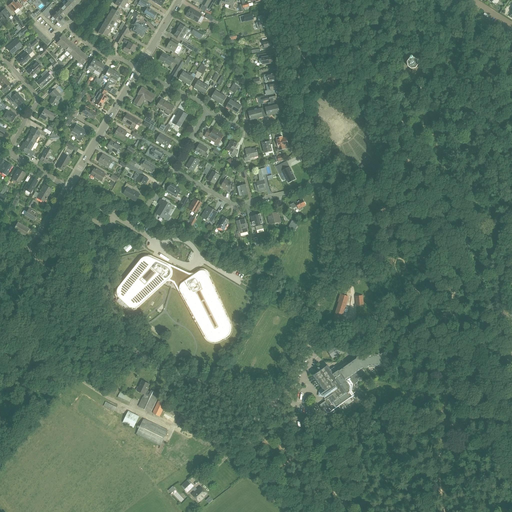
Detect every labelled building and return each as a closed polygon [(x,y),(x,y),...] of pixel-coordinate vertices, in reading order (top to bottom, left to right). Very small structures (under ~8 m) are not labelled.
[(67,7),(71,10),(74,6),(71,3),(70,4),(67,1),(66,0),(65,0),(65,1),(66,2),(63,4),(63,3),(62,4),(63,5),(66,8),(67,7)] [(123,8),(124,9),(125,7),(124,6),(126,3),(122,1),(121,2),(118,0),(117,0),(115,4),(119,7),(119,6),(123,8)] [(200,9),(205,12),(207,7),(208,6),(210,0),(203,0),(204,0),(203,0),(200,0),(199,3),(202,4),(201,4),(202,5),(200,9)] [(234,0),(227,0),(226,4),(225,7),(226,7),(229,8),(232,9),(234,0)] [(241,0),(242,4),(243,8),(244,8),(245,10),(248,9),(248,7),(249,7),(248,3),(245,3),(244,0),(241,0)] [(8,6),(13,12),(18,8),(19,9),(22,7),(20,3),(18,1),(15,3),(14,2),(8,6)] [(64,11),(67,14),(71,10),(67,7),(66,8),(63,5),(62,4),(61,5),(62,6),(59,8),(60,8),(60,9),(59,9),(63,12),(64,11)] [(501,17),(505,18),(510,5),(507,4),(501,17)] [(146,14),(153,19),(155,19),(156,17),(155,15),(156,13),(149,9),(147,7),(146,10),(144,9),(141,12),(144,14),(145,15),(146,14)] [(60,15),(63,18),(67,14),(64,11),(63,12),(59,9),(60,9),(59,8),(57,9),(58,10),(56,12),(56,13),(59,16),(60,15)] [(190,18),(197,22),(202,15),(190,8),(186,15),(187,16),(187,17),(190,19),(190,18)] [(8,21),(10,23),(12,22),(8,16),(10,15),(6,9),(1,12),(8,21)] [(112,9),(109,14),(113,16),(114,15),(118,17),(119,18),(120,16),(119,16),(121,13),(116,10),(116,11),(112,9)] [(29,15),(33,20),(37,16),(40,13),(38,10),(34,13),(33,14),(32,13),(29,15)] [(56,19),(59,22),(63,18),(60,15),(59,16),(56,13),(56,12),(55,11),(53,13),(54,14),(52,16),(55,19),(56,19)] [(7,22),(8,21),(1,12),(0,13),(0,19),(4,24),(7,22)] [(240,16),(241,23),(253,19),(252,13),(244,15),(240,16)] [(109,14),(106,19),(110,21),(111,20),(115,22),(116,23),(117,21),(116,20),(118,17),(114,15),(113,16),(109,14)] [(133,26),(144,33),(147,28),(138,22),(139,21),(135,18),(131,25),(133,26)] [(106,19),(103,23),(107,26),(108,25),(113,28),(114,26),(113,25),(115,22),(111,20),(110,21),(106,19)] [(258,26),(259,29),(260,28),(268,27),(266,21),(259,22),(260,25),(258,26)] [(105,29),(109,32),(110,32),(111,31),(110,30),(112,27),(113,28),(108,25),(107,26),(103,23),(100,28),(104,30),(105,29)] [(187,36),(188,37),(189,34),(191,31),(189,30),(188,29),(181,24),(177,30),(187,36)] [(120,33),(125,36),(129,29),(124,26),(120,33)] [(130,30),(142,37),(144,33),(133,26),(130,30)] [(106,36),(107,37),(108,35),(107,35),(109,32),(105,29),(104,30),(100,28),(97,33),(102,35),(102,34),(106,37),(106,36)] [(203,34),(193,28),(192,31),(201,37),(203,34)] [(174,36),(185,43),(186,40),(186,39),(187,36),(177,30),(174,36)] [(115,42),(119,44),(124,36),(123,35),(120,34),(116,40),(115,42)] [(60,46),(66,38),(62,35),(59,38),(60,39),(57,43),(56,44),(58,45),(58,44),(60,46)] [(68,46),(71,42),(66,38),(60,46),(61,46),(60,47),(62,49),(63,48),(65,50),(69,47),(68,46)] [(6,48),(12,54),(22,46),(16,39),(6,48)] [(29,44),(32,47),(38,42),(35,39),(29,44)] [(124,39),(123,42),(125,44),(125,43),(127,44),(126,47),(125,46),(122,50),(128,53),(130,50),(133,52),(137,47),(124,39)] [(177,45),(179,43),(173,40),(172,42),(171,41),(167,48),(173,51),(171,55),(180,60),(181,59),(181,58),(177,56),(178,54),(181,48),(181,47),(177,45)] [(72,49),(75,46),(71,42),(68,46),(69,47),(65,50),(64,51),(66,52),(67,51),(69,54),(70,54),(73,50),(72,49)] [(73,57),(79,50),(75,46),(72,49),(73,50),(70,54),(69,54),(69,55),(70,56),(71,55),(73,57)] [(25,63),(28,60),(30,57),(28,55),(33,50),(31,48),(30,47),(25,52),(17,60),(22,65),(25,63)] [(77,60),(83,53),(79,50),(73,57),(74,57),(73,58),(74,60),(75,59),(77,60)] [(79,62),(82,65),(85,61),(84,60),(87,57),(83,53),(77,60),(78,61),(77,62),(78,63),(79,62)] [(163,53),(159,60),(171,66),(175,60),(163,53)] [(261,58),(262,65),(273,63),(273,62),(274,62),(273,59),(272,59),(272,56),(266,57),(265,54),(257,55),(258,58),(261,58)] [(408,67),(412,69),(416,68),(419,64),(418,60),(414,58),(413,58),(413,56),(412,56),(410,56),(410,57),(410,58),(409,59),(407,62),(408,67)] [(89,73),(92,74),(94,71),(99,62),(93,59),(89,66),(87,69),(90,71),(89,73)] [(176,78),(184,63),(180,60),(172,75),(176,78)] [(27,71),(32,76),(40,69),(42,67),(36,62),(35,63),(27,71)] [(105,65),(99,62),(94,71),(96,72),(97,71),(100,73),(105,65)] [(108,82),(110,79),(114,71),(109,68),(104,76),(107,77),(106,80),(108,81),(108,82)] [(42,87),(52,78),(46,71),(41,75),(42,77),(37,82),(42,87)] [(76,82),(79,84),(85,73),(82,71),(76,82)] [(108,81),(107,83),(110,85),(114,84),(120,74),(114,71),(110,79),(108,82),(108,81)] [(179,79),(184,83),(190,73),(190,72),(190,73),(187,72),(186,74),(183,72),(179,79)] [(184,83),(190,86),(194,78),(191,76),(193,74),(190,73),(184,83)] [(275,73),(267,75),(267,74),(264,75),(264,80),(268,79),(269,82),(277,81),(275,73)] [(1,91),(4,94),(10,89),(7,85),(10,83),(1,74),(0,75),(0,86),(1,87),(1,88),(2,89),(1,91)] [(330,82),(331,85),(332,84),(333,84),(334,84),(334,83),(336,83),(335,81),(337,80),(335,75),(333,76),(332,74),(330,75),(328,75),(329,75),(327,76),(328,78),(326,79),(328,83),(330,82)] [(250,81),(252,86),(255,85),(255,86),(261,84),(259,78),(253,79),(254,80),(250,81)] [(100,87),(104,89),(105,87),(101,84),(103,81),(100,79),(97,84),(96,85),(99,86),(100,87)] [(194,88),(200,92),(204,84),(198,80),(194,88)] [(274,94),(273,90),(278,89),(277,83),(269,84),(270,90),(265,91),(266,95),(269,95),(274,94)] [(49,101),(57,106),(59,102),(58,101),(61,96),(60,94),(63,91),(58,86),(56,84),(51,88),(53,90),(49,94),(52,97),(49,101)] [(200,92),(205,95),(209,87),(204,84),(200,92)] [(95,97),(104,102),(107,97),(105,96),(107,92),(100,88),(96,95),(95,97)] [(134,105),(137,107),(138,105),(140,106),(145,98),(151,102),(155,95),(142,88),(138,95),(139,95),(134,102),(135,103),(134,105)] [(211,98),(217,102),(221,94),(215,91),(211,98)] [(13,100),(18,106),(24,100),(18,93),(15,96),(13,94),(11,92),(5,97),(7,99),(10,103),(13,100)] [(217,102),(222,105),(227,97),(221,94),(217,102)] [(94,103),(100,107),(104,102),(95,97),(94,99),(96,100),(94,103)] [(160,111),(162,112),(168,103),(161,99),(157,106),(161,109),(160,111)] [(226,107),(232,110),(236,103),(237,101),(235,99),(234,101),(231,99),(226,107)] [(274,101),(270,102),(271,103),(273,114),(280,113),(278,105),(275,105),(274,101)] [(164,113),(169,116),(170,114),(174,107),(168,103),(162,112),(164,113)] [(238,113),(240,114),(244,107),(242,106),(236,103),(232,110),(237,114),(238,113)] [(265,108),(267,116),(273,114),(271,103),(268,104),(269,107),(265,108)] [(90,118),(93,120),(93,119),(97,114),(90,110),(85,106),(81,112),(81,114),(84,116),(89,119),(90,118)] [(71,110),(68,114),(73,117),(77,110),(73,107),(71,110)] [(49,120),(52,121),(56,115),(44,109),(39,117),(45,121),(48,116),(50,118),(49,120)] [(255,114),(256,119),(263,117),(261,109),(254,110),(255,114)] [(16,115),(8,110),(3,117),(12,122),(16,115)] [(175,121),(181,125),(187,114),(181,110),(175,121)] [(250,119),(250,120),(256,119),(255,114),(254,110),(248,111),(245,112),(247,120),(250,119)] [(74,118),(73,117),(68,114),(67,114),(65,118),(67,119),(65,122),(66,123),(65,124),(68,126),(69,125),(74,118)] [(122,122),(134,129),(137,124),(140,126),(141,123),(127,114),(122,122)] [(76,139),(80,141),(86,131),(76,125),(72,131),(77,135),(76,137),(76,139)] [(123,140),(126,141),(128,137),(126,136),(127,133),(119,128),(115,135),(123,140)] [(28,138),(35,142),(40,133),(33,129),(31,132),(28,138)] [(215,144),(217,145),(223,135),(213,130),(212,132),(209,130),(205,137),(208,139),(215,143),(215,144)] [(132,135),(141,141),(143,138),(134,132),(132,135)] [(48,139),(52,141),(54,138),(58,140),(60,137),(52,133),(50,136),(49,137),(48,139)] [(156,141),(168,148),(172,141),(160,134),(156,141)] [(278,148),(279,151),(289,148),(288,146),(286,137),(276,140),(278,148)] [(35,142),(28,138),(25,143),(21,149),(24,151),(24,152),(27,154),(28,153),(33,156),(35,152),(31,150),(31,151),(30,150),(31,148),(33,147),(35,144),(35,142)] [(231,155),(234,157),(237,151),(234,150),(238,144),(231,140),(226,149),(233,152),(231,155)] [(116,154),(119,155),(123,148),(120,147),(111,141),(107,148),(116,154)] [(262,143),(264,153),(271,151),(269,141),(262,143)] [(199,153),(206,157),(208,154),(206,153),(208,149),(199,144),(195,151),(196,151),(195,152),(195,153),(197,154),(198,154),(199,153)] [(164,154),(151,146),(146,154),(155,159),(155,158),(160,161),(164,154)] [(44,163),(49,165),(52,160),(48,158),(52,151),(47,148),(40,160),(41,160),(41,162),(43,163),(44,163)] [(244,156),(246,161),(250,160),(249,158),(258,156),(256,148),(250,150),(249,148),(245,149),(247,156),(244,156)] [(61,169),(63,171),(70,159),(63,155),(56,167),(57,167),(57,168),(60,170),(61,169)] [(99,162),(108,168),(113,161),(103,155),(99,162)] [(186,167),(193,171),(197,164),(198,165),(200,162),(192,157),(186,167)] [(374,162),(370,157),(359,166),(363,171),(374,162)] [(0,172),(6,176),(12,166),(0,159),(0,172)] [(142,167),(152,173),(156,167),(146,160),(144,164),(142,163),(140,166),(142,167)] [(291,172),(289,168),(285,170),(282,164),(276,167),(279,173),(280,174),(280,173),(282,172),(286,179),(288,183),(295,179),(291,172)] [(99,180),(102,181),(106,174),(104,173),(103,173),(95,168),(91,175),(99,180)] [(135,175),(138,177),(135,180),(137,181),(141,184),(142,182),(146,185),(149,180),(142,175),(144,172),(141,171),(138,169),(135,175)] [(267,190),(264,180),(261,169),(258,170),(259,181),(256,182),(257,184),(254,184),(256,191),(258,191),(259,191),(261,191),(262,192),(264,191),(264,190),(267,190)] [(332,172),(335,178),(340,175),(337,169),(332,172)] [(13,179),(19,183),(25,173),(18,170),(13,179)] [(208,180),(214,184),(219,175),(213,171),(208,180)] [(110,178),(117,182),(119,178),(113,174),(110,178)] [(26,191),(30,193),(37,181),(31,177),(22,191),(24,193),(26,191)] [(339,186),(345,183),(341,177),(336,180),(339,186)] [(227,191),(230,193),(231,186),(230,185),(232,182),(225,179),(220,187),(227,191)] [(124,194),(136,201),(140,194),(132,190),(134,187),(127,183),(124,187),(127,188),(124,194)] [(166,191),(177,197),(181,190),(171,184),(166,191)] [(36,198),(44,203),(52,190),(44,185),(36,198)] [(238,190),(239,196),(248,194),(246,185),(238,186),(239,190),(238,190)] [(188,209),(196,213),(202,203),(195,198),(188,209)] [(156,213),(168,221),(171,216),(167,214),(172,206),(161,199),(158,204),(161,205),(156,213)] [(184,209),(188,201),(184,199),(182,203),(180,202),(178,205),(184,209)] [(297,207),(298,209),(306,205),(305,205),(305,204),(305,202),(304,202),(302,199),(295,203),(292,204),(294,209),(297,207)] [(202,217),(211,223),(218,212),(208,206),(202,217)] [(24,216),(33,221),(37,214),(29,209),(24,216)] [(267,213),(270,224),(281,221),(278,212),(274,213),(274,211),(267,213)] [(258,229),(259,230),(261,229),(262,229),(262,228),(263,227),(263,225),(260,214),(252,217),(254,227),(255,226),(256,227),(256,228),(257,229),(258,229)] [(217,227),(224,231),(230,221),(223,217),(217,227)] [(236,231),(237,237),(241,236),(240,234),(248,232),(245,219),(237,221),(239,230),(236,231)] [(13,229),(24,236),(28,229),(17,222),(13,229)] [(289,231),(293,233),(298,224),(293,222),(289,231)] [(135,245),(131,241),(124,248),(127,252),(135,245)] [(197,273),(195,274),(193,275),(194,275),(191,277),(175,270),(174,267),(171,268),(170,267),(169,267),(169,266),(168,265),(167,265),(166,265),(165,264),(164,264),(163,263),(161,263),(161,262),(160,262),(159,262),(159,261),(158,261),(157,260),(155,259),(154,259),(150,257),(149,257),(148,257),(146,257),(144,257),(142,259),(142,258),(141,259),(139,261),(138,263),(137,265),(136,265),(136,266),(135,267),(134,267),(133,269),(132,271),(131,271),(131,272),(130,274),(130,273),(128,275),(129,275),(127,277),(126,277),(126,278),(125,279),(124,281),(122,283),(122,284),(120,286),(120,285),(119,287),(118,289),(117,291),(118,293),(117,293),(117,294),(118,295),(119,297),(120,298),(122,300),(123,301),(125,303),(126,304),(128,305),(129,306),(131,307),(131,308),(133,308),(135,308),(136,308),(137,308),(137,307),(139,306),(141,305),(142,303),(143,303),(143,302),(145,301),(146,300),(148,298),(149,297),(151,296),(152,294),(154,293),(155,292),(154,292),(156,290),(156,291),(158,289),(159,287),(160,288),(160,287),(162,285),(163,284),(165,282),(166,282),(168,280),(169,279),(171,279),(173,280),(175,281),(176,283),(182,293),(182,294),(184,298),(186,297),(187,299),(186,300),(186,301),(188,305),(190,304),(191,307),(190,307),(190,308),(192,312),(194,311),(195,314),(194,314),(194,315),(196,319),(197,318),(199,321),(198,321),(197,321),(198,322),(200,326),(201,325),(203,328),(202,328),(201,328),(202,329),(204,333),(205,332),(207,335),(205,336),(206,337),(208,339),(209,340),(211,341),(212,341),(215,341),(215,342),(216,342),(216,341),(218,341),(219,340),(219,339),(221,338),(222,339),(223,339),(222,339),(222,337),(225,336),(225,337),(225,338),(226,337),(228,335),(229,334),(230,332),(231,331),(230,331),(231,329),(231,328),(231,327),(230,325),(230,324),(229,322),(229,321),(228,321),(227,322),(226,319),(227,318),(226,315),(225,314),(224,314),(223,312),(224,311),(222,307),(222,306),(221,307),(219,304),(221,304),(219,300),(219,299),(217,300),(216,297),(217,296),(216,293),(215,291),(215,292),(214,292),(213,289),(214,289),(212,285),(213,285),(212,284),(211,285),(209,282),(211,281),(209,278),(209,277),(207,277),(206,275),(207,274),(208,274),(207,273),(206,272),(204,271),(203,271),(200,271),(199,271),(198,272),(197,273)] [(333,320),(340,322),(348,297),(340,294),(338,302),(339,302),(333,320)] [(355,296),(356,305),(363,304),(363,295),(355,296)] [(336,358),(341,354),(342,355),(343,354),(341,351),(342,351),(339,346),(335,348),(328,352),(333,358),(335,357),(336,358)] [(325,401),(319,405),(325,413),(332,414),(346,405),(346,406),(352,402),(352,401),(357,397),(357,393),(354,388),(354,384),(359,381),(360,381),(362,380),(362,379),(361,378),(365,375),(365,373),(362,369),(364,368),(365,368),(366,368),(367,368),(368,366),(369,368),(384,366),(389,364),(382,352),(360,355),(338,370),(335,366),(331,369),(328,364),(315,374),(324,387),(319,390),(325,398),(324,399),(325,401)] [(138,406),(151,412),(160,394),(151,390),(150,392),(148,391),(148,389),(147,389),(149,384),(142,381),(139,387),(138,387),(136,390),(137,390),(137,391),(144,394),(145,393),(149,395),(147,399),(143,397),(138,406)] [(106,391),(114,395),(118,388),(110,384),(106,391)] [(117,398),(129,404),(132,397),(120,392),(117,398)] [(152,413),(160,417),(166,403),(159,399),(152,413)] [(112,414),(116,407),(112,405),(113,403),(108,401),(107,403),(104,401),(101,408),(104,410),(104,411),(108,413),(108,412),(112,414)] [(166,411),(177,416),(179,411),(168,406),(166,411)] [(134,424),(136,418),(128,416),(127,422),(125,421),(124,426),(124,425),(126,426),(125,430),(132,432),(131,432),(133,424),(134,424)] [(136,434),(160,446),(168,430),(143,418),(136,434)] [(181,486),(187,493),(194,486),(188,479),(181,486)] [(192,494),(199,502),(204,497),(204,496),(207,493),(200,487),(198,489),(197,489),(192,494)]
